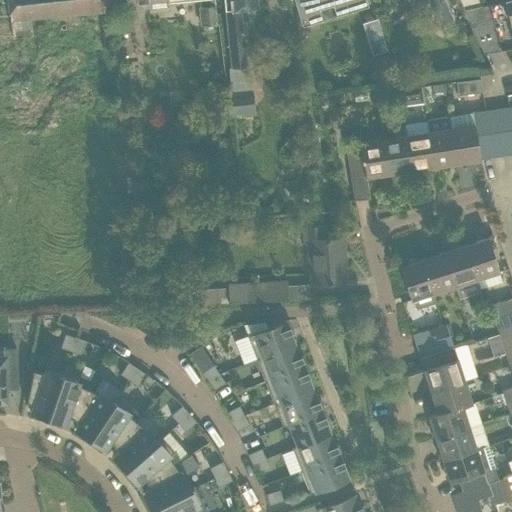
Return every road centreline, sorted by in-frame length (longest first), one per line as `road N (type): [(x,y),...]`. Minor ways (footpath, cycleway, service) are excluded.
road 1 (residential): [(436,511),(414,466),(376,240),(397,218),(490,197)]
road 2 (residential): [(84,319),(129,340),(204,403),(259,511)]
road 3 (residential): [(119,511),(79,461),(12,433)]
